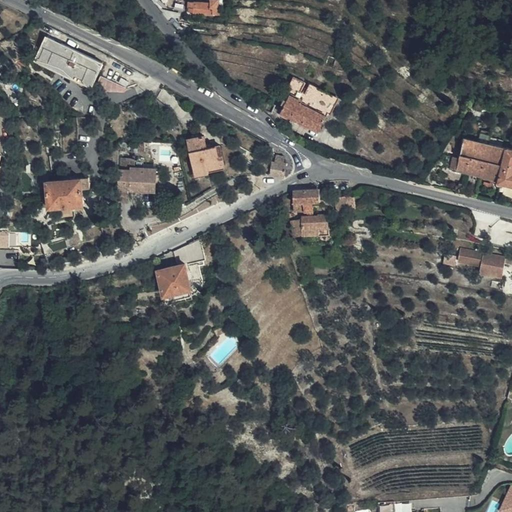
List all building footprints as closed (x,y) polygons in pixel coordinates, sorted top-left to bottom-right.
[(219,0),(210,0),(210,2),(188,1),(188,7),(189,7),(189,12),(219,14),(219,0)] [(103,63),(47,37),(36,61),(92,87),(103,63)] [(310,84),(305,93),(302,100),(290,94),(281,111),(319,131),(336,96),(310,84)] [(147,125),(143,116),(136,119),(141,129),(147,125)] [(205,136),(188,140),(197,176),(208,173),(208,170),(221,167),(217,146),(208,148),(205,136)] [(511,149),(464,138),(460,158),(457,169),(498,179),(498,182),(511,185),(511,149)] [(145,152),(144,144),(132,144),(132,152),(145,152)] [(225,166),(221,145),(217,146),(221,167),(225,166)] [(255,170),(261,156),(248,151),(241,164),(255,170)] [(457,169),(460,158),(453,156),(450,168),(457,169)] [(129,190),(141,191),(155,191),(156,169),(144,168),(144,170),(134,170),(134,159),(121,158),(119,190),(129,190)] [(284,162),(275,161),(274,161),(270,175),(284,178),(286,163),(284,162)] [(90,188),(89,177),(51,180),(46,181),(48,196),(49,208),(84,204),(83,188),(90,188)] [(295,189),(294,189),(295,212),(314,211),(314,202),(321,201),(320,188),(295,189)] [(119,190),(119,203),(128,203),(129,190),(119,190)] [(356,207),(354,194),(334,198),(336,211),(356,207)] [(286,221),(287,227),(321,225),(321,224),(321,214),(313,215),(313,216),(296,217),(296,218),(286,221)] [(321,225),(287,227),(289,235),(314,233),(314,227),(321,227),(321,225)] [(314,227),(314,233),(314,235),(328,234),(328,225),(321,225),(321,227),(314,227)] [(0,245),(19,245),(19,230),(0,230),(0,245)] [(480,265),(483,250),(461,246),(458,261),(480,265)] [(503,276),(507,255),(485,250),(480,272),(503,276)] [(192,288),(186,262),(158,269),(164,294),(192,288)] [(511,511),(511,485),(500,511),(511,511)]
